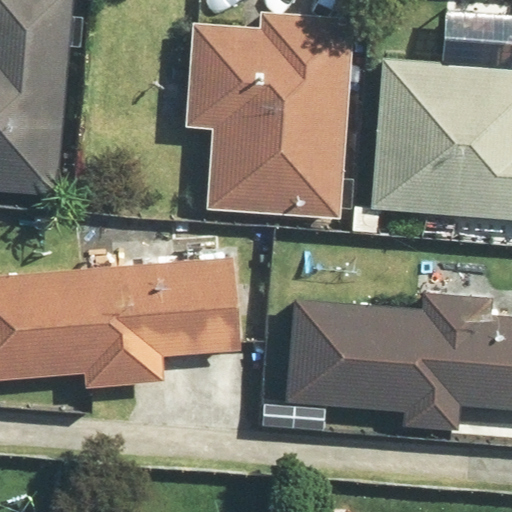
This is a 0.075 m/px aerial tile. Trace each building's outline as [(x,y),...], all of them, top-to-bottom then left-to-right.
[(0,0),(0,190),(50,193),(57,0),(0,0)] [(330,216),(343,14),(249,8),(248,26),(183,21),(176,125),(207,127),(202,208),(330,216)] [(511,69),(373,56),(359,206),(349,205),(346,230),(374,232),(376,207),(511,219),(511,69)] [(227,252),(0,265),(0,376),(74,373),(74,389),(160,384),(158,350),(232,346),(227,252)] [(414,308),(289,297),(280,397),(396,408),(395,425),(450,430),(453,406),(511,411),(511,320),(486,318),(487,298),(416,291),(414,308)]
